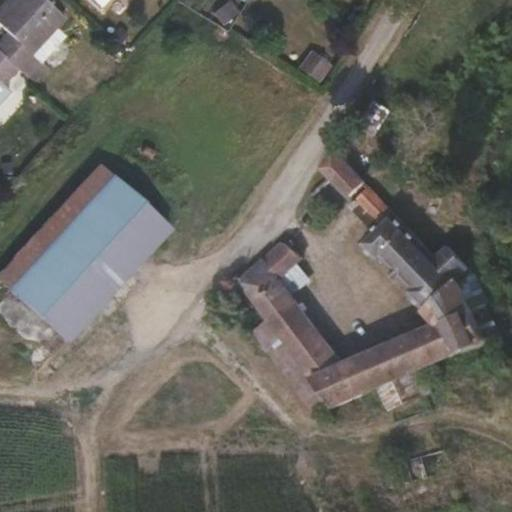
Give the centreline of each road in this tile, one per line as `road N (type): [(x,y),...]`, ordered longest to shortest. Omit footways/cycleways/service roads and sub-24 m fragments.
road 1 (track): [(179,307),(293,425),(330,441),(456,420),(511,445)]
road 2 (residential): [(396,0),(225,266)]
road 3 (track): [(225,266),(87,392)]
